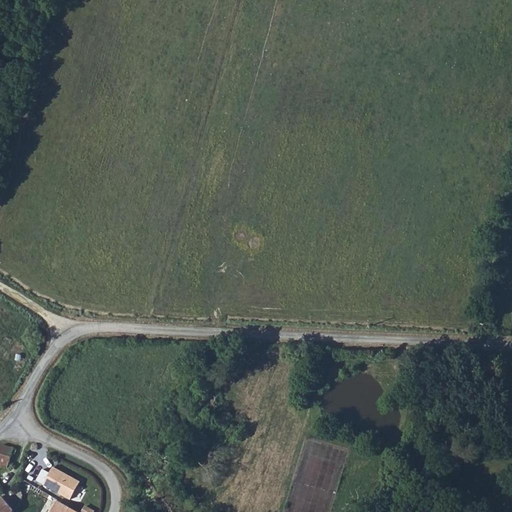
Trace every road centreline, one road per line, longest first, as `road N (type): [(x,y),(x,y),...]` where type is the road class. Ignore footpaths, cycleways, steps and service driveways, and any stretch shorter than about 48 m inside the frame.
road 1 (unclassified): [(511,347),(90,327),(58,341),(15,427)]
road 2 (residential): [(115,511),(116,488),(101,467),(15,427)]
